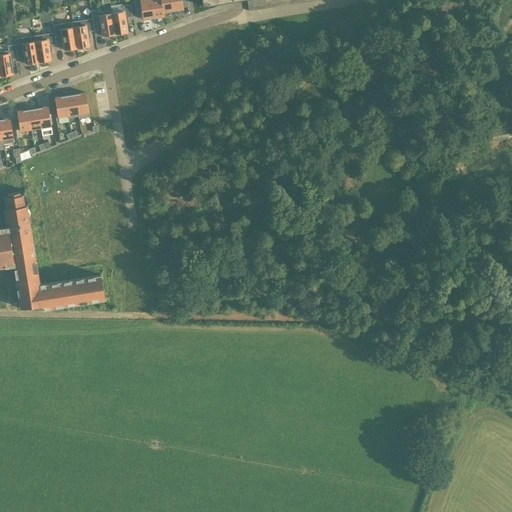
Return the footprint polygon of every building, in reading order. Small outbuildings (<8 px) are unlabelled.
[(150,0),(133,0),(135,10),(141,9),(143,19),(153,18),(150,0)] [(150,0),(153,18),(163,16),(163,12),(161,1),(160,0),(150,0)] [(173,11),(171,0),(160,0),(161,1),(163,12),(173,11)] [(181,0),(171,0),(173,11),(183,9),(181,0)] [(247,0),(249,11),(255,10),(253,0),(247,0)] [(253,0),(255,10),(261,9),(259,0),(253,0)] [(259,0),(261,9),(267,8),(265,0),(259,0)] [(132,17),(130,5),(122,6),(123,11),(112,13),(111,13),(115,34),(117,33),(117,35),(124,34),(124,32),(127,32),(125,18),(132,17)] [(115,34),(111,13),(112,13),(111,11),(100,13),(99,10),(91,11),(92,19),(93,23),(100,22),(102,32),(102,36),(105,35),(105,37),(112,36),(112,34),(115,34)] [(39,14),(41,22),(52,20),(50,12),(39,14)] [(88,38),(87,32),(89,31),(94,31),(93,23),(92,19),(72,22),(76,48),(79,47),(79,49),(86,48),(86,46),(89,46),(88,38)] [(62,36),(63,42),(64,50),(67,49),(67,51),(74,50),(74,48),(76,48),(72,22),(52,25),(54,33),(54,37),(59,36),(62,36)] [(48,46),(51,45),(56,45),(54,37),(54,33),(34,36),(38,62),(40,62),(41,63),(48,62),(48,60),(50,60),(49,52),(48,46)] [(15,45),(16,51),(21,50),(23,50),(24,56),(26,64),(29,63),(29,65),(36,64),(36,62),(38,62),(34,36),(14,39),(15,45)] [(10,60),(12,59),(17,59),(16,51),(15,45),(7,46),(8,51),(0,52),(0,75),(2,75),(2,77),(10,76),(9,74),(12,74),(11,66),(10,60)] [(271,50),(261,55),(264,61),(274,56),(271,50)] [(85,92),(75,94),(79,118),(89,117),(85,92)] [(65,96),(68,118),(78,116),(79,118),(75,94),(65,96)] [(68,118),(65,96),(54,97),(58,117),(68,115),(68,118)] [(48,106),(37,108),(40,128),(51,126),(48,106)] [(37,108),(27,110),(30,129),(40,128),(37,108)] [(30,129),(27,110),(17,111),(20,131),(30,129)] [(200,114),(188,121),(193,128),(204,122),(200,114)] [(9,117),(0,118),(0,123),(3,142),(3,144),(14,142),(13,140),(9,117)] [(82,277),(76,278),(44,284),(44,283),(40,283),(40,284),(39,284),(37,272),(26,205),(24,190),(18,191),(18,192),(7,193),(7,195),(7,196),(2,197),(5,217),(0,218),(0,266),(13,264),(20,307),(41,304),(42,308),(104,298),(100,274),(82,277)]
